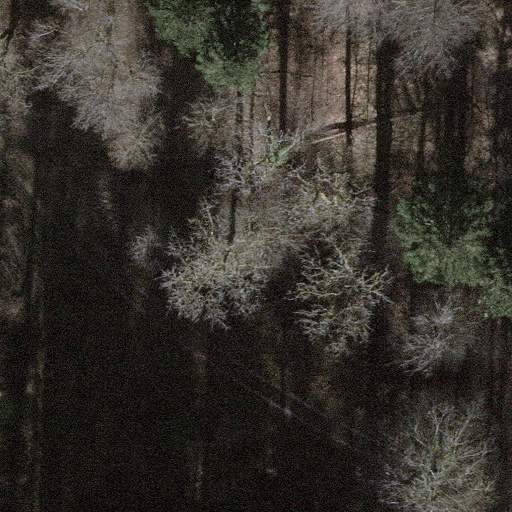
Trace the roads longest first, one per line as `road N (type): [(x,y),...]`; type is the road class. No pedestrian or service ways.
road 1 (track): [(0,136),(54,207),(185,332),(340,427),(511,498)]
road 2 (track): [(511,120),(401,0)]
